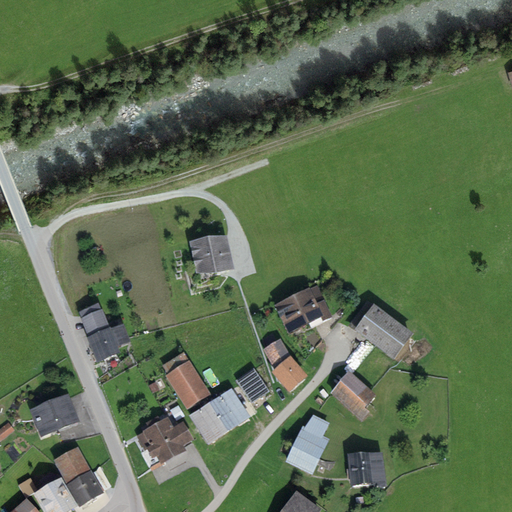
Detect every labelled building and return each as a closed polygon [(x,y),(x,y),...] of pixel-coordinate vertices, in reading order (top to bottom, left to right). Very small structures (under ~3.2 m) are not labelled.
[(226,243),(189,248),(194,282),(231,276),(226,243)] [(316,293),(274,312),(286,339),(328,320),(316,293)] [(372,311),(353,336),(394,366),(412,341),(372,311)] [(102,316),(82,323),(98,367),(118,360),(114,351),(128,346),(123,331),(109,336),(102,316)] [(279,346),(263,356),(275,373),(271,377),(288,398),(306,382),(289,363),(279,346)] [(187,367),(164,381),(185,414),(208,399),(187,367)] [(252,373),(234,385),(250,409),(268,397),(252,373)] [(377,399),(347,375),(328,398),(361,426),(368,418),(364,415),(377,399)] [(230,394),(187,421),(206,451),(249,424),(230,394)] [(67,400),(29,414),(39,441),(77,427),(67,400)] [(327,427),(308,418),(285,468),(311,480),(327,446),(320,442),(327,427)] [(166,423),(135,441),(154,474),(182,458),(180,454),(192,446),(181,428),(172,433),(166,423)] [(6,427),(0,431),(0,445),(13,435),(6,427)] [(77,454),(53,467),(78,511),(80,511),(102,500),(77,454)] [(383,458),(347,462),(350,491),(386,487),(383,458)] [(75,511),(60,486),(33,503),(38,511),(75,511)] [(320,511),(295,495),(284,511),(320,511)]
